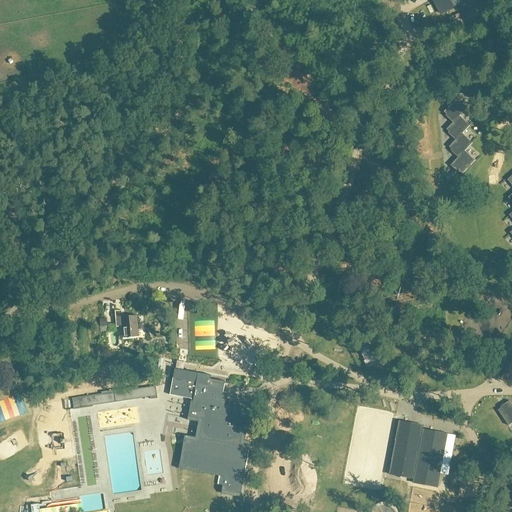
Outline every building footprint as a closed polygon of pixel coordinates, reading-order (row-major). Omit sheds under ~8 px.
[(468,0),(433,0),(441,14),(468,0)] [(457,99),(444,112),(447,114),(446,116),(453,123),(460,116),(467,108),(457,99)] [(460,116),(453,123),(447,130),(450,132),(449,134),(456,141),(462,134),(470,126),(460,116)] [(458,158),(465,152),(472,143),(462,134),(456,141),(449,147),(452,150),(451,151),(458,158)] [(473,146),(481,150),(484,145),(476,140),(473,146)] [(465,152),(458,158),(451,166),(459,173),(460,172),(463,175),(475,161),(465,152)] [(137,316),(123,317),(122,311),(115,311),(116,327),(124,327),(125,337),(139,336),(137,316)] [(172,384),(170,395),(192,399),(188,420),(202,422),(199,441),(185,439),(179,469),(225,477),(222,493),(244,497),(248,469),(246,469),(251,442),(244,440),(244,441),(242,440),(243,433),(246,434),(248,420),(246,419),(248,408),(221,403),(225,381),(210,379),(209,383),(197,380),(198,373),(182,370),(174,369),(173,378),(172,384)] [(102,394),(72,399),(74,410),(93,407),(93,404),(151,397),(151,399),(158,398),(156,386),(138,389),(138,387),(102,392),(102,394)] [(501,408),(498,410),(509,426),(511,423),(511,404),(509,400),(500,406),(501,408)] [(5,409),(12,429),(27,424),(20,405),(5,409)] [(399,421),(389,475),(415,481),(415,484),(438,488),(448,434),(425,429),(425,426),(399,421)] [(214,489),(197,491),(199,511),(216,510),(214,489)]
